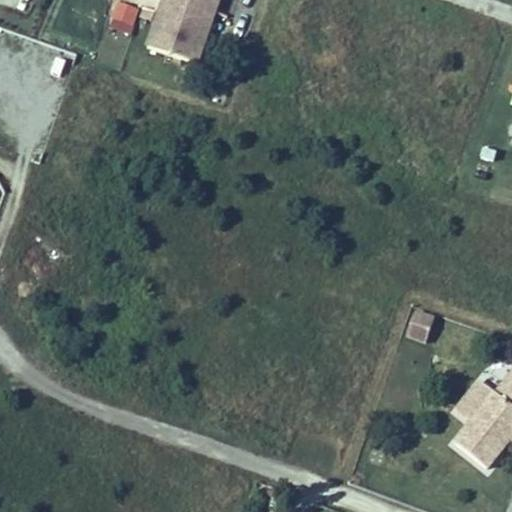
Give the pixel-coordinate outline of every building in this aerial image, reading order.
[(82,0),(58,0),(58,2),(79,9),(82,0)] [(158,0),(101,0),(91,29),(141,48),(150,23),(158,0)] [(474,190),(489,194),(497,162),(481,158),(474,190)] [(386,296),(367,290),(358,313),(377,320),(386,296)] [(412,313),(405,343),(427,348),(434,319),(412,313)] [(409,428),(441,454),(463,426),(480,405),(485,409),(503,386),(477,365),(468,376),(459,387),(448,379),(424,408),(409,428)] [(424,408),(448,379),(433,367),(410,397),(424,408)] [(468,376),(458,367),(448,379),(459,387),(468,376)] [(485,409),(480,405),(463,426),(468,430),(485,409)]
